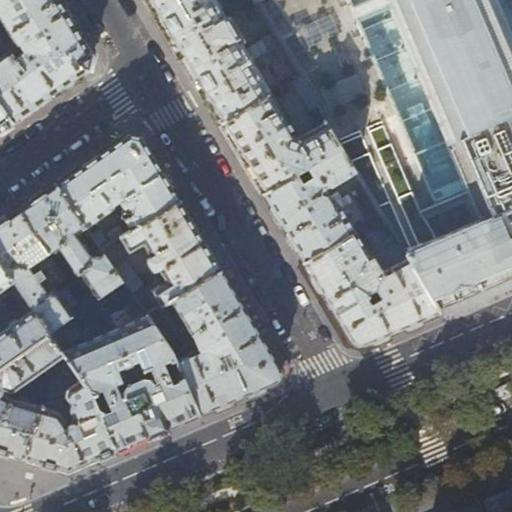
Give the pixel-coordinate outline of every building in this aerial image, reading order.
[(93,53),(60,0),(0,0),(0,17),(14,41),(15,42),(15,43),(16,43),(16,44),(17,44),(18,44),(19,44),(19,43),(22,48),(15,53),(14,52),(14,51),(13,50),(12,51),(11,51),(0,58),(0,103),(13,122),(50,96),(90,68),(93,53)] [(147,0),(195,78),(221,122),(271,91),(252,59),(268,50),(261,39),(245,48),(216,0),(147,0)] [(511,43),(494,0),(253,0),(254,2),(257,0),(384,0),(481,224),(407,256),(411,264),(434,313),(444,309),(442,304),(490,284),(492,288),(511,279),(511,43)] [(292,86),(305,108),(315,103),(301,80),(292,86)] [(271,91),(221,122),(241,156),(263,192),(341,146),(325,121),(299,137),(289,135),(287,131),(291,128),(288,122),(289,121),(271,91)] [(0,130),(13,122),(0,103),(0,130)] [(88,161),(56,183),(86,226),(113,207),(112,204),(119,200),(126,211),(122,214),(131,229),(180,200),(161,167),(142,136),(128,133),(88,161)] [(341,146),(263,192),(283,226),(304,260),(352,232),(338,209),(342,206),(339,201),(335,204),(334,202),(328,193),(323,196),(325,189),(356,171),(349,161),(341,146)] [(36,197),(19,209),(48,253),(59,245),(64,254),(61,256),(69,268),(73,266),(78,274),(81,272),(98,296),(123,279),(115,268),(105,254),(100,257),(90,255),(76,235),(86,227),(86,226),(56,183),(36,197)] [(360,206),(372,199),(367,191),(365,186),(353,193),(360,206)] [(201,234),(180,200),(131,229),(119,236),(129,252),(143,243),(150,255),(147,257),(147,260),(152,269),(154,270),(156,270),(157,270),(159,269),(166,281),(147,293),(153,304),(158,301),(160,305),(170,299),(221,268),(201,234)] [(0,221),(0,260),(14,280),(22,292),(49,331),(73,314),(54,287),(46,292),(39,282),(42,279),(36,270),(33,273),(29,266),(48,253),(19,209),(0,221)] [(388,253),(400,246),(390,228),(377,235),(388,253)] [(91,234),(101,247),(107,243),(98,229),(91,234)] [(353,231),(352,232),(304,260),(322,291),(350,338),(365,342),(389,332),(434,313),(411,264),(386,275),(381,273),(372,258),(369,259),(353,231)] [(0,289),(14,280),(0,260),(0,289)] [(115,268),(123,279),(132,293),(144,285),(126,261),(115,268)] [(248,312),(221,268),(170,299),(191,335),(193,334),(198,347),(199,347),(200,349),(195,350),(192,343),(185,346),(188,353),(176,358),(199,413),(237,397),(247,393),(272,382),(275,381),(280,366),(278,363),(261,334),(248,312)] [(457,303),(492,288),(490,284),(442,304),(444,309),(457,303)] [(0,364),(49,331),(22,292),(14,297),(26,313),(0,331),(0,364)] [(112,408),(101,413),(116,449),(154,433),(199,413),(176,358),(172,351),(169,345),(155,326),(147,314),(63,350),(73,366),(91,392),(103,387),(112,408)] [(164,319),(155,326),(169,345),(178,338),(164,319)] [(63,350),(49,331),(0,364),(0,449),(25,457),(31,432),(37,427),(43,405),(13,397),(0,391),(2,387),(12,390),(57,358),(66,371),(73,366),(63,350)] [(283,360),(265,332),(261,334),(278,363),(283,360)] [(367,347),(391,337),(389,332),(365,342),(367,347)] [(91,392),(73,366),(66,371),(74,383),(67,387),(66,394),(71,402),(70,409),(74,416),(73,420),(72,421),(70,421),(69,422),(68,423),(67,424),(58,409),(43,405),(37,427),(31,432),(25,457),(47,463),(68,469),(91,459),(116,449),(101,413),(93,394),(91,392)] [(249,398),(274,388),(272,382),(247,393),(249,398)] [(500,511),(511,507),(511,486),(482,499),(487,511),(500,511)]
